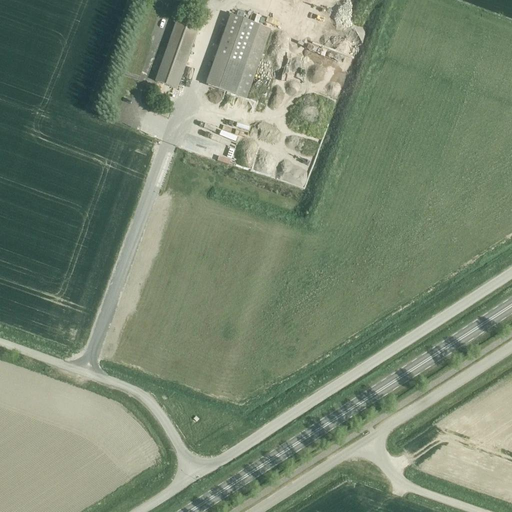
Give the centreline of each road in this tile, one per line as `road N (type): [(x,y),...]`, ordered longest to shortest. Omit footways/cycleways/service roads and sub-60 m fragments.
road 1 (primary): [(190,511),(511,305)]
road 2 (unclassified): [(195,476),(511,272)]
road 3 (unclassified): [(82,372),(185,93)]
road 4 (unclassified): [(367,440),(511,346)]
road 5 (unclassified): [(195,476),(149,404),(82,372)]
road 6 (unclassified): [(478,511),(398,480),(367,440)]
road 7 (unclassified): [(254,511),(367,440)]
